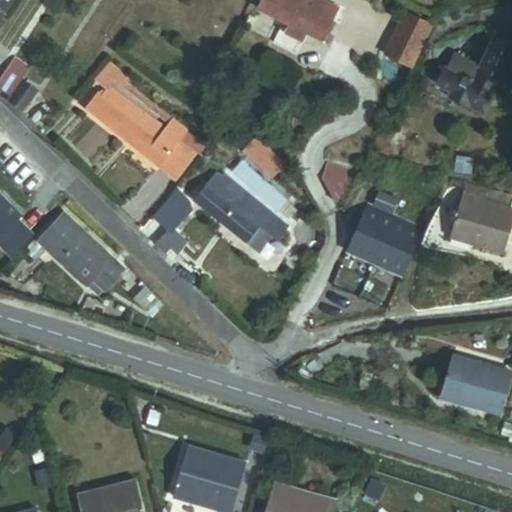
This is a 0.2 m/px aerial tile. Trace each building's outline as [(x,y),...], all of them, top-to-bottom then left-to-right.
[(0,0),(0,19),(17,0),(0,0)] [(331,25),(324,20),(330,10),(315,0),(266,0),(262,5),(289,24),(282,34),(300,46),(307,36),(318,43),(331,25)] [(430,35),(437,24),(418,12),(410,23),(430,35)] [(386,51),(411,66),(430,35),(410,23),(405,20),(386,51)] [(481,72),(456,60),(451,70),(446,67),(438,86),(457,95),(454,101),(487,118),(497,99),(502,102),(511,84),(507,82),(511,71),(511,51),(495,44),(481,72)] [(172,181),(198,153),(109,73),(84,101),(172,181)] [(269,180),(285,166),(259,135),(243,149),(269,180)] [(0,182),(23,206),(38,192),(0,154),(0,182)] [(255,194),(265,181),(239,161),(229,174),(255,194)] [(325,185),(333,205),(351,174),(338,163),(325,185)] [(205,199),(226,215),(236,203),(214,187),(205,199)] [(447,217),(507,255),(511,247),(511,224),(462,193),(447,217)] [(147,232),(169,207),(160,199),(138,223),(147,232)] [(226,215),(250,234),(259,222),(236,203),(226,215)] [(44,244),(113,314),(137,291),(68,220),(44,244)] [(250,234),(261,242),(271,230),(259,222),(250,234)] [(175,254),(188,241),(169,223),(154,238),(161,246),(164,243),(175,254)] [(167,340),(177,331),(157,311),(148,320),(167,340)] [(440,389),(496,407),(510,364),(455,345),(440,389)] [(251,449),(268,454),(271,442),(255,437),(251,449)] [(266,458),(279,462),(282,455),(284,446),(271,442),(268,454),(266,458)] [(173,497),(225,511),(231,511),(246,464),(187,447),(173,497)] [(294,459),(282,455),(279,462),(279,463),(292,466),(294,459)] [(275,477),(279,463),(279,462),(266,458),(262,473),(275,477)] [(81,511),(143,511),(136,482),(78,497),(81,511)] [(266,511),(326,511),(330,500),(275,484),(266,511)] [(334,511),(337,502),(330,500),(326,511),(334,511)]
